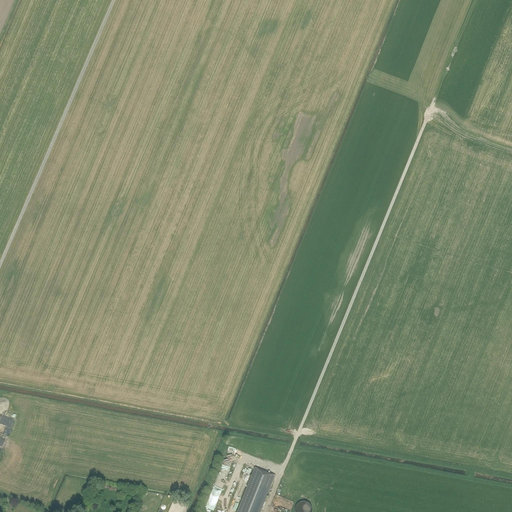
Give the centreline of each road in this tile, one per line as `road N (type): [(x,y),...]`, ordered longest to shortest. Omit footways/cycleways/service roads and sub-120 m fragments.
road 1 (track): [(280,469),(474,0)]
road 2 (track): [(113,0),(0,264)]
